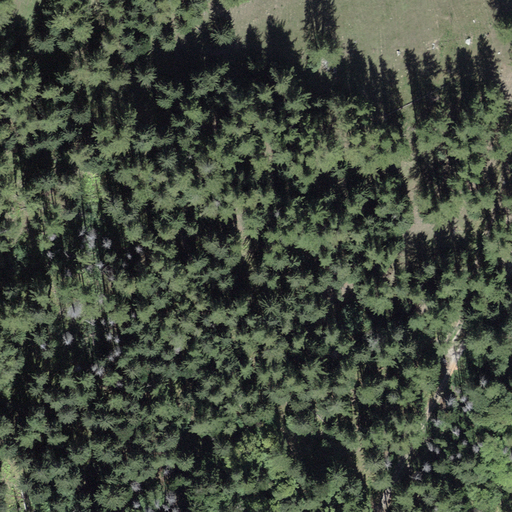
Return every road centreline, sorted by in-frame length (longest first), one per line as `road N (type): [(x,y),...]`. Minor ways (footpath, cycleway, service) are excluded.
road 1 (track): [(511,260),(464,332),(375,511)]
road 2 (track): [(511,162),(464,332)]
